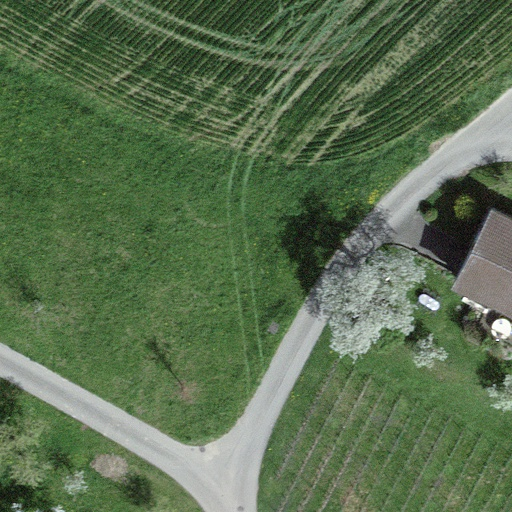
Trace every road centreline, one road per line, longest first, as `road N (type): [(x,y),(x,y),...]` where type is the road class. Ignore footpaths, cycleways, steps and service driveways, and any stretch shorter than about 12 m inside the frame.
road 1 (unclassified): [(511,103),(387,214),(348,262),(224,493)]
road 2 (unclassified): [(224,493),(0,364)]
